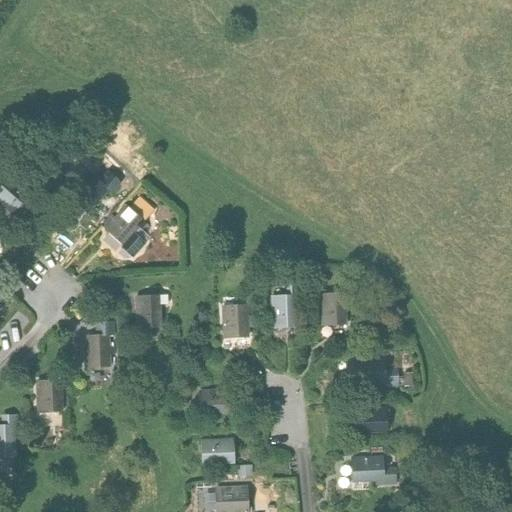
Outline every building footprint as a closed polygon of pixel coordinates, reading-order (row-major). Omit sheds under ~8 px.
[(90,173),(68,195),(88,214),(109,190),(90,173)] [(32,195),(9,176),(0,187),(0,205),(14,217),(32,195)] [(125,205),(104,230),(124,247),(145,222),(125,205)] [(140,231),(122,250),(132,260),(151,242),(140,231)] [(346,293),(319,294),(320,325),(347,324),(346,293)] [(160,325),(159,295),(135,296),(136,326),(160,325)] [(297,295),(272,296),(273,328),(299,327),(297,295)] [(249,305),(222,306),(223,338),(250,337),(249,305)] [(111,367),(109,333),(83,335),(85,369),(111,367)] [(385,357),(354,358),(355,383),(387,382),(385,357)] [(62,412),(62,380),(37,380),(38,413),(62,412)] [(199,390),(200,415),(232,414),(231,389),(199,390)] [(388,409),(356,410),(356,434),(389,433),(388,409)] [(0,458),(16,458),(15,432),(19,432),(18,414),(1,414),(2,425),(0,424),(0,458)] [(202,440),(203,464),(235,464),(235,439),(202,440)] [(383,455),(351,458),(353,483),(385,480),(383,455)] [(216,489),(216,511),(248,511),(248,489),(216,489)] [(511,511),(511,502),(491,504),(491,511),(511,511)]
